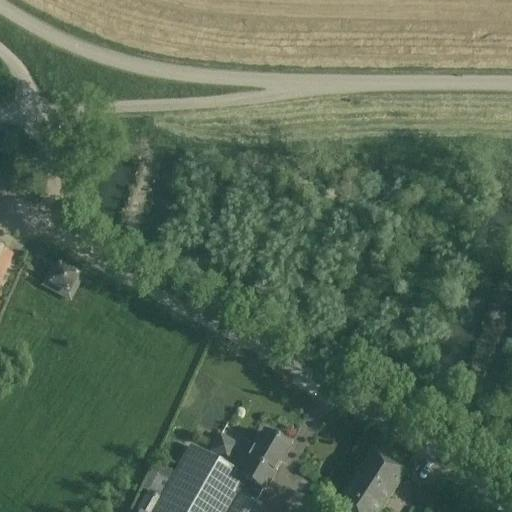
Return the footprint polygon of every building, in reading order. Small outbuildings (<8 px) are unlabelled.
[(0,283),(12,256),(0,249),(0,283)] [(52,265),(40,287),(71,303),(82,280),(52,265)] [(259,511),(262,508),(255,504),(263,491),(263,492),(289,448),(264,433),(246,465),(237,460),(231,471),(190,448),(160,501),(147,494),(136,511),(259,511)] [(227,447),(230,443),(220,437),(210,455),(226,465),(234,451),(227,447)] [(381,511),(406,476),(371,453),(333,511),(381,511)]
